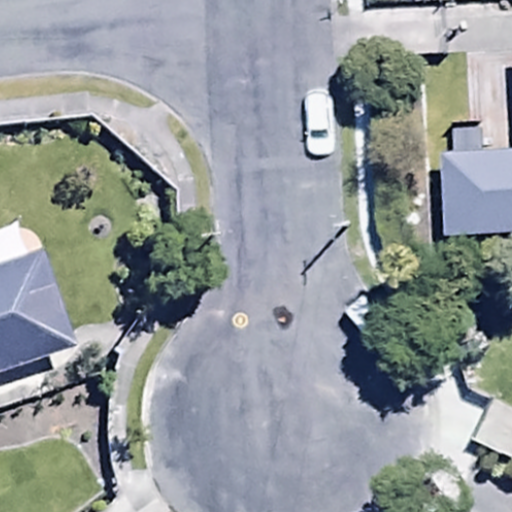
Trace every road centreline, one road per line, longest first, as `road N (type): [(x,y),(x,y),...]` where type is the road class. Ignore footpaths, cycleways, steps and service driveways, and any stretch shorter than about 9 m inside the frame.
road 1 (residential): [(271,1),(295,466)]
road 2 (residential): [(271,1),(0,28)]
